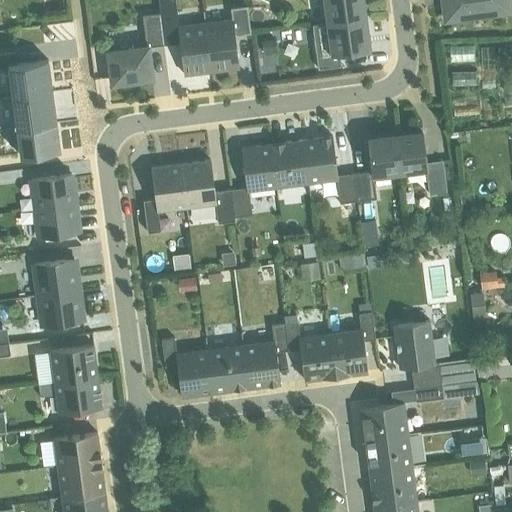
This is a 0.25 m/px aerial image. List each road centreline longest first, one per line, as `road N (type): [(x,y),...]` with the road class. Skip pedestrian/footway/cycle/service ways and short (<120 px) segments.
road 1 (residential): [(141,418),(105,157),(112,137),(129,124),(385,91),(406,70),(400,0)]
road 2 (residential): [(356,511),(344,415),(334,402),(141,418)]
